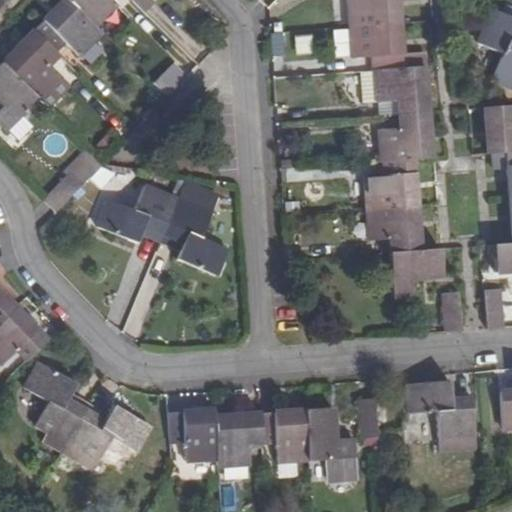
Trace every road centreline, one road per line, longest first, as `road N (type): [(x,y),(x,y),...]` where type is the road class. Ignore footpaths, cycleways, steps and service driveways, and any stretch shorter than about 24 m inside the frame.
road 1 (residential): [(220,0),(244,30),(260,362)]
road 2 (residential): [(260,362),(148,368),(125,358),(39,270),(0,183)]
road 3 (residential): [(511,345),(260,362)]
